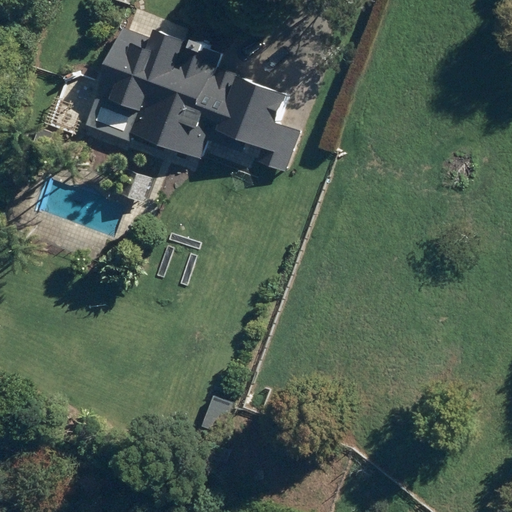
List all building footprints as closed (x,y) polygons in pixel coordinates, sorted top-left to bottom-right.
[(136,132),(204,156),(211,138),(247,151),(251,141),(267,146),(262,160),(289,170),(304,129),(281,121),(295,84),(250,68),(247,76),(219,66),(226,46),(162,22),(156,37),(126,26),(90,124),(134,140),(136,132)] [(131,165),(123,188),(147,197),(155,174),(131,165)] [(218,395),(206,425),(224,432),(236,402),(218,395)] [(224,445),(219,459),(228,462),(233,448),(224,445)] [(236,468),(229,474),(236,482),(243,475),(236,468)]
